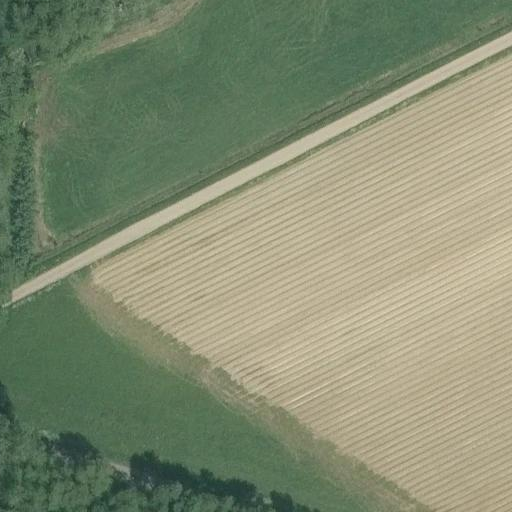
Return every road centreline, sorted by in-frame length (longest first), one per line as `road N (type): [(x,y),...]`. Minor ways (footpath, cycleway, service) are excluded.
road 1 (track): [(0,303),(511,45)]
road 2 (unclassified): [(237,511),(0,438)]
